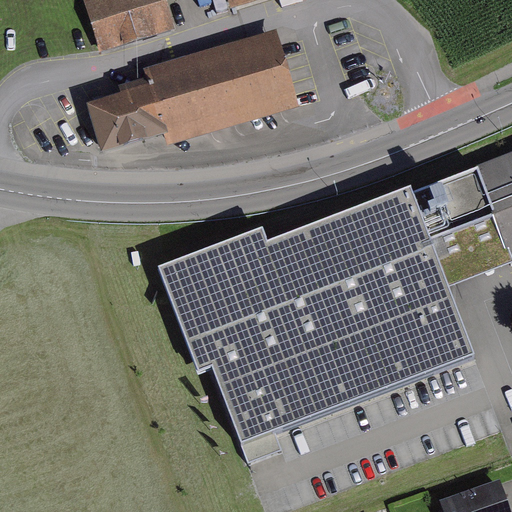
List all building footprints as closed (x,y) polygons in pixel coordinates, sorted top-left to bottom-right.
[(173,0),(92,0),(109,58),(184,37),(173,0)] [(233,0),(237,12),(282,0),(233,0)] [(139,101),(105,112),(120,160),(181,142),(184,151),(309,113),(282,26),(153,65),(160,88),(137,95),(139,101)] [(511,161),(489,170),(511,230),(511,161)] [(269,251),(264,237),(159,277),(199,383),(212,378),(242,455),(476,367),(449,295),(511,270),(511,263),(479,177),(413,202),(412,197),(269,251)] [(511,511),(511,484),(456,503),(459,511),(511,511)]
